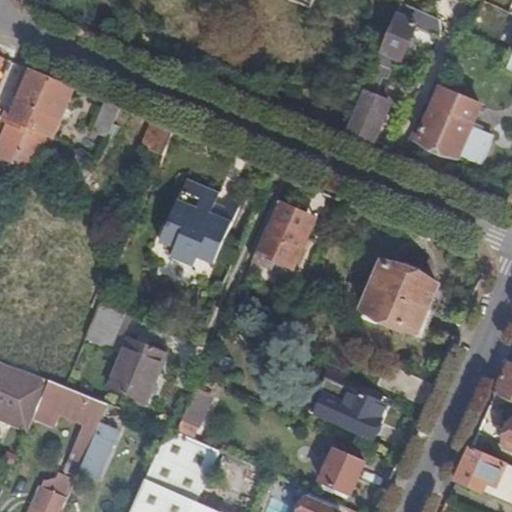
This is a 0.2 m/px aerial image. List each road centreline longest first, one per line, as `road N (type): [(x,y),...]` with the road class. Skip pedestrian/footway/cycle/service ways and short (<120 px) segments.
road 1 (residential): [(511,236),(0,16)]
road 2 (residential): [(413,511),(511,294)]
